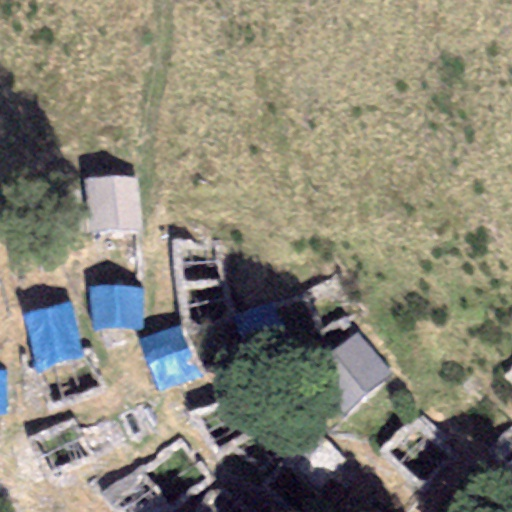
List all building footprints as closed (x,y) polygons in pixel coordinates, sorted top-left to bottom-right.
[(133,184),(89,187),(93,233),(137,230),(133,184)] [(137,295),(93,295),(93,330),(137,329),(137,295)] [(66,315),(24,327),(35,364),(77,352),(66,315)] [(356,342),(308,383),(339,418),(387,377),(356,342)] [(71,424),(29,444),(48,483),(90,463),(71,424)] [(297,438),(264,472),(306,508),(335,471),(297,438)] [(168,511),(137,474),(104,501),(113,511),(168,511)]
